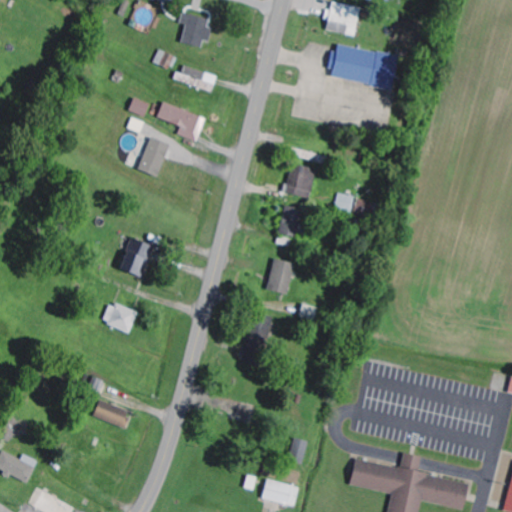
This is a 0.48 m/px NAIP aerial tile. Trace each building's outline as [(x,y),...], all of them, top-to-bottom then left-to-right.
[(338,7),(332,36),(363,42),(369,13),(338,7)] [(184,43),(204,48),(206,41),(211,42),(214,30),(209,28),(211,20),(186,13),(183,24),(189,26),(184,43)] [(176,56),(162,50),(156,64),(171,70),(176,56)] [(411,64),(403,98),(340,85),(347,50),(411,64)] [(176,81),(215,93),(220,77),(187,66),(184,74),(179,72),(176,81)] [(147,118),(152,105),(137,99),(131,112),(147,118)] [(160,119),(183,126),(180,136),(200,143),(208,117),(165,104),(160,119)] [(161,178),(174,146),(154,138),(141,170),(161,178)] [(298,152),(296,161),(330,171),(332,161),(298,152)] [(297,170),(291,199),(310,203),(316,174),(297,170)] [(291,210),(284,240),(303,244),(310,214),(291,210)] [(123,270),(143,277),(155,247),(135,239),(123,270)] [(282,266),(276,295),(295,299),(301,270),(282,266)] [(106,325),(134,333),(140,312),(112,304),(106,325)] [(317,322),(321,309),(304,304),(301,317),(317,322)] [(247,364),(267,368),(276,321),(255,317),(247,364)] [(90,392),(102,396),(106,381),(95,378),(90,392)] [(129,428),(133,411),(101,402),(97,420),(129,428)] [(292,462),(306,465),(311,442),(296,439),(292,462)] [(30,486),(41,462),(25,455),(23,460),(5,452),(0,461),(0,469),(6,472),(5,474),(30,486)] [(363,460),(357,489),(397,498),(393,511),(426,511),(428,505),(459,511),(469,511),(475,486),(424,475),(426,469),(427,461),(410,457),(408,465),(407,470),(363,460)] [(302,488),(270,480),(265,500),(297,508),(302,488)]
